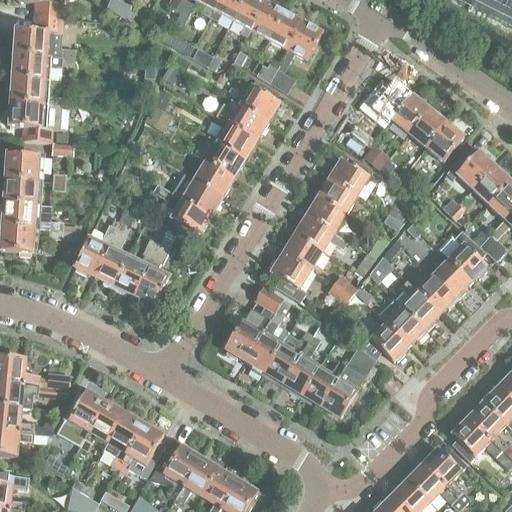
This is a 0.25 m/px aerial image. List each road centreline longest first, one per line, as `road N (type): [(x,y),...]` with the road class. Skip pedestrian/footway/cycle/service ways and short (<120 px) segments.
road 1 (residential): [(167,375),(375,25)]
road 2 (residential): [(317,496),(355,491),(423,424),(433,386),(498,320),(511,320)]
road 3 (residential): [(317,496),(286,445),(167,375)]
road 4 (residential): [(167,375),(58,316),(0,301)]
road 5 (residential): [(511,110),(375,25)]
